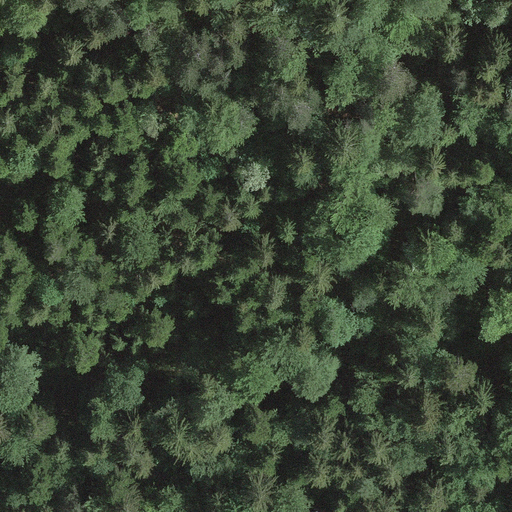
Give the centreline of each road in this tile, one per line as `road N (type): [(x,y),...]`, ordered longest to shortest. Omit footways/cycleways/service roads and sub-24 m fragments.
road 1 (track): [(0,386),(135,376),(410,376),(511,364)]
road 2 (track): [(0,167),(93,202),(203,223),(460,237)]
